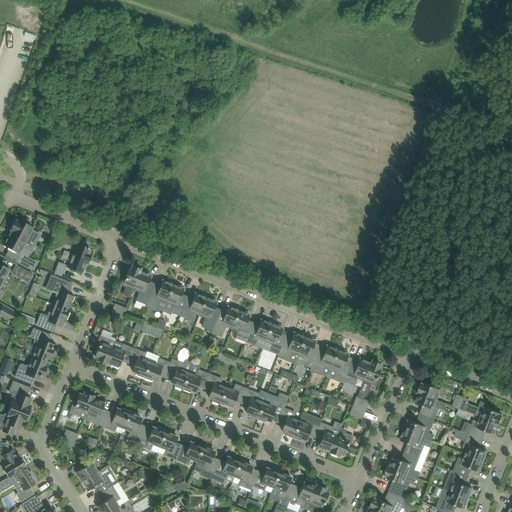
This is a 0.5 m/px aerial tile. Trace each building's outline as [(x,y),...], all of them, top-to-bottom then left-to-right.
[(23,221),(18,219),(17,221),(16,220),(10,229),(12,230),(4,245),(20,254),(17,261),(32,269),(36,262),(28,257),(37,241),(28,236),(33,227),(31,225),(31,223),(30,222),(29,221),(28,220),(26,220),(25,220),(23,221)] [(76,242),(73,249),(75,250),(73,256),(72,255),(70,262),(68,268),(72,269),(82,273),(87,259),(90,260),(93,251),(89,249),(89,248),(88,247),(89,245),(88,243),(86,241),(84,241),(82,242),(81,244),(76,242)] [(61,275),(65,265),(59,262),(55,272),(61,275)] [(0,286),(10,269),(4,266),(0,263),(0,286)] [(32,274),(16,265),(12,273),(28,281),(32,274)] [(141,270),(141,269),(141,268),(133,265),(131,268),(129,267),(125,279),(124,278),(121,284),(126,286),(124,293),(131,296),(133,289),(141,270)] [(148,272),(141,270),(133,289),(140,292),(136,300),(146,304),(145,306),(146,306),(155,283),(149,281),(151,276),(147,274),(148,272)] [(72,283),(62,280),(52,275),(46,288),(57,293),(53,304),(68,310),(68,309),(73,296),(68,293),(72,283)] [(166,302),(174,283),(167,280),(167,282),(162,280),(160,286),(155,283),(146,306),(156,310),(160,299),(166,302)] [(180,287),(180,285),(174,283),(166,302),(163,310),(169,313),(170,311),(180,315),(187,297),(182,294),(184,289),(180,287)] [(199,315),(207,296),(200,293),(200,295),(195,293),(193,299),(187,297),(180,315),(190,319),(193,313),(199,315)] [(212,330),(220,310),(215,307),(217,302),(213,300),(213,298),(207,296),(199,315),(205,318),(202,326),(207,328),(212,330)] [(70,310),(68,309),(68,310),(53,304),(48,316),(41,314),(37,324),(53,331),(56,325),(61,327),(63,321),(65,321),(70,310)] [(126,309),(124,308),(115,304),(113,310),(124,314),(126,309)] [(3,306),(0,310),(0,313),(14,322),(18,314),(3,306)] [(232,328),(240,309),(233,306),(232,308),(228,306),(226,312),(220,310),(211,332),(221,336),(225,326),(232,328)] [(250,315),(245,313),(246,311),(240,309),(232,328),(238,331),(236,337),(246,341),(253,323),(248,321),(250,315)] [(122,320),(124,314),(113,310),(111,315),(122,320)] [(23,313),(21,320),(33,324),(36,317),(23,313)] [(265,341),(273,322),(266,319),(265,321),(261,319),(259,325),(253,323),(246,341),(256,345),(258,339),(265,341)] [(283,328),(278,326),(279,324),(273,322),(265,341),(271,344),(269,350),(279,354),(286,336),(280,334),(283,328)] [(144,323),(141,331),(148,334),(152,326),(144,323)] [(55,350),(54,349),(55,348),(53,347),(54,344),(49,341),(51,335),(42,332),(34,328),(31,335),(30,338),(35,340),(34,342),(35,345),(32,354),(31,355),(46,361),(48,357),(51,358),(52,355),(53,356),(55,354),(56,352),(55,350)] [(298,354),(305,335),(299,332),(298,334),(294,333),(292,338),(286,336),(279,354),(289,358),(290,354),(297,357),(298,354)] [(316,341),(311,339),(312,338),(305,335),(298,354),(304,357),(302,364),(311,367),(312,367),(319,349),(313,347),(316,341)] [(113,346),(115,342),(100,336),(97,344),(99,344),(95,356),(99,357),(98,360),(106,364),(107,361),(113,346)] [(128,363),(134,348),(115,341),(115,342),(113,346),(107,361),(111,362),(110,365),(119,368),(122,360),(128,363)] [(331,368),(338,348),(332,345),(331,347),(327,346),(325,351),(319,349),(312,367),(311,367),(310,370),(320,374),(324,365),(331,368)] [(143,378),(150,361),(144,358),(146,353),(134,348),(128,363),(134,365),(132,370),(136,372),(135,375),(143,378)] [(348,354),(344,352),(345,351),(338,348),(331,368),(337,370),(334,377),(344,381),(352,362),(346,360),(348,354)] [(222,353),(220,359),(236,364),(238,359),(222,353)] [(48,369),(46,368),(47,367),(44,366),(46,361),(31,355),(30,359),(27,366),(22,364),(20,365),(15,377),(23,380),(32,383),(34,377),(40,380),(41,376),(43,377),(44,375),(45,375),(47,374),(48,371),(48,369)] [(171,363),(159,358),(157,363),(150,361),(143,378),(152,381),(153,379),(157,380),(159,376),(165,378),(167,374),(171,363)] [(363,381),(371,361),(365,358),(364,360),(360,359),(357,364),(352,362),(344,381),(354,385),(357,378),(363,381)] [(182,389),(193,363),(186,360),(184,364),(172,359),(171,363),(167,374),(165,378),(171,380),(171,381),(175,383),(174,386),(182,389)] [(370,383),(376,385),(378,379),(377,379),(381,367),(379,366),(380,364),(372,360),(372,361),(371,361),(363,381),(357,397),(363,400),(366,392),(367,393),(370,385),(369,385),(370,383)] [(204,388),(210,374),(198,369),(199,366),(193,363),(182,389),(190,392),(192,390),(196,391),(198,386),(204,388)] [(288,379),(290,373),(282,370),(280,375),(288,379)] [(298,377),(290,373),(288,379),(296,382),(298,377)] [(220,404),(227,387),(220,384),(222,379),(210,374),(204,388),(210,391),(208,396),(213,398),(211,401),(220,404)] [(30,388),(21,384),(14,382),(9,392),(14,394),(11,399),(13,400),(10,407),(28,414),(31,406),(28,405),(31,398),(27,396),(30,388)] [(443,396),(447,388),(434,383),(433,386),(424,383),(423,384),(421,383),(418,392),(419,393),(420,393),(436,399),(438,394),(443,396)] [(235,401),(242,403),(247,389),(235,384),(233,389),(227,387),(220,404),(228,407),(229,405),(233,406),(235,401)] [(257,419),(264,401),(257,399),(259,394),(247,389),(242,403),(248,406),(246,411),(250,413),(249,416),(257,419)] [(312,389),(310,395),(317,398),(320,392),(312,389)] [(92,399),(93,396),(85,392),(84,395),(79,394),(75,405),(73,404),(70,412),(84,418),(86,413),(92,399)] [(283,407),(284,407),(288,396),(280,393),(277,401),(273,399),(271,404),(264,401),(257,419),(265,422),(266,419),(271,421),(271,420),(277,422),(283,407)] [(447,404),(436,400),(436,399),(420,393),(419,393),(415,403),(423,406),(420,414),(434,420),(439,407),(445,409),(447,404)] [(459,408),(463,397),(457,395),(454,404),(453,406),(459,408)] [(103,426),(108,411),(102,409),(106,401),(97,397),(96,400),(92,399),(86,413),(84,418),(103,426)] [(331,397),(328,404),(336,407),(338,400),(331,397)] [(368,401),(363,400),(357,397),(353,405),(359,408),(360,405),(365,407),(368,401)] [(464,411),(467,403),(469,399),(463,397),(459,408),(464,411)] [(494,407),(491,406),(481,402),(479,408),(467,403),(464,411),(481,417),(498,424),(499,425),(503,416),(501,415),(502,414),(493,410),(494,407)] [(358,410),(359,408),(353,405),(350,413),(361,418),(363,412),(358,410)] [(25,423),(28,414),(10,407),(7,415),(5,414),(5,416),(1,415),(0,417),(0,428),(3,430),(3,431),(11,435),(15,427),(20,429),(23,422),(25,423)] [(123,428),(130,411),(122,407),(121,410),(117,409),(115,414),(108,411),(103,426),(115,431),(117,426),(123,428)] [(293,438),(300,420),(293,417),(295,412),(283,408),(284,407),(283,407),(277,422),(284,424),(281,430),(286,431),(285,434),(293,438)] [(139,445),(146,426),(140,423),(142,419),(138,417),(139,414),(130,411),(123,428),(130,431),(128,436),(140,441),(138,444),(139,445)] [(315,437),(320,422),(322,419),(303,412),(300,420),(293,438),(301,441),(302,438),(306,440),(308,434),(315,437)] [(429,433),(434,420),(420,414),(417,423),(409,420),(405,430),(432,441),(434,436),(429,433)] [(494,434),(498,424),(481,417),(479,422),(474,420),(472,425),(465,422),(461,431),(468,434),(483,439),(486,431),(494,434)] [(331,450),(337,435),(330,432),(332,427),(320,422),(315,437),(321,439),(318,447),(326,451),(327,448),(331,450)] [(159,447),(166,429),(158,426),(157,429),(153,427),(152,428),(146,426),(139,445),(150,449),(153,444),(159,447)] [(331,450),(330,452),(338,456),(339,453),(344,455),(348,443),(350,444),(353,436),(344,433),(345,430),(340,428),(337,435),(331,450)] [(174,433),(166,429),(159,447),(166,450),(164,455),(176,459),(182,445),(175,443),(178,437),(173,436),(174,433)] [(78,434),(67,430),(64,436),(76,440),(78,434)] [(432,441),(405,430),(401,440),(408,443),(405,452),(419,457),(419,458),(420,458),(423,459),(424,455),(421,454),(424,444),(430,446),(432,441)] [(479,448),(483,439),(468,434),(463,447),(468,449),(466,454),(483,461),(487,451),(479,448)] [(73,445),(76,440),(64,436),(62,441),(73,445)] [(197,462),(204,444),(195,441),(194,444),(190,442),(188,447),(182,445),(176,459),(188,464),(190,459),(197,462)] [(21,458),(19,454),(16,456),(12,449),(8,452),(7,450),(7,443),(0,443),(0,455),(4,462),(1,465),(8,477),(25,467),(26,466),(25,465),(26,463),(23,459),(21,458)] [(197,462),(193,470),(200,473),(201,469),(213,474),(219,460),(213,457),(215,452),(211,450),(212,448),(204,444),(197,462)] [(414,471),(419,458),(419,457),(405,452),(402,460),(394,457),(390,467),(417,478),(419,473),(414,471)] [(479,471),(483,461),(466,454),(464,460),(459,458),(454,471),(468,477),(471,468),(479,471)] [(234,477),(241,459),(233,456),(232,459),(227,457),(225,462),(219,460),(213,474),(225,479),(227,474),(234,477)] [(82,481),(97,472),(95,467),(99,464),(95,457),(82,465),(83,467),(76,472),(82,481)] [(249,462),(241,459),(234,477),(241,479),(239,484),(251,489),(258,471),(252,468),(252,467),(248,465),(249,462)] [(390,467),(388,466),(385,475),(387,476),(386,478),(394,481),(389,491),(403,498),(410,481),(415,483),(417,478),(390,467)] [(29,473),(25,467),(8,477),(10,477),(19,492),(17,494),(21,501),(33,493),(29,487),(35,483),(34,481),(36,480),(31,472),(29,473)] [(273,488),(280,470),(272,467),(270,470),(266,468),(264,473),(258,471),(251,489),(252,485),(264,490),(266,485),(273,488)] [(279,496),(272,511),(284,511),(290,500),(295,486),(289,483),(291,478),(287,476),(288,473),(280,470),(273,488),(280,490),(278,495),(279,496)] [(472,488),(464,485),(468,477),(454,471),(451,470),(444,488),(451,491),(468,498),(472,488)] [(100,477),(97,472),(82,481),(88,491),(95,486),(96,489),(100,494),(113,486),(105,474),(100,477)] [(316,488),(316,487),(312,486),(313,483),(305,480),(301,488),(295,486),(290,500),(290,501),(290,503),(294,505),(295,502),(301,505),(300,507),(307,510),(309,507),(316,488)] [(317,485),(316,487),(316,488),(309,507),(321,511),(323,511),(326,505),(324,504),(329,493),(324,491),(325,488),(317,485)] [(100,511),(108,511),(118,506),(115,501),(120,498),(113,486),(100,494),(103,499),(104,502),(97,506),(100,511)] [(464,509),(468,498),(451,491),(444,488),(436,507),(439,508),(446,511),(453,511),(456,505),(464,509)] [(395,511),(403,498),(389,491),(389,493),(384,501),(377,497),(376,499),(375,498),(370,507),(371,508),(372,507),(380,511),(395,511)] [(40,505),(37,499),(35,496),(22,503),(24,507),(27,511),(56,511),(55,510),(54,511),(50,505),(48,507),(47,505),(46,506),(43,508),(41,504),(40,505)]
